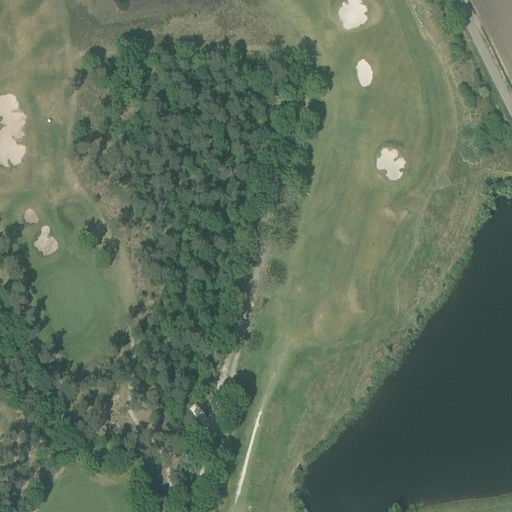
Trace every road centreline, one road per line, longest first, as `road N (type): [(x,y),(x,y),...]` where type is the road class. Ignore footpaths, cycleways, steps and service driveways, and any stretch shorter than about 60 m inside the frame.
road 1 (track): [(300,79),(185,511)]
road 2 (unclassified): [(511,108),(457,0)]
